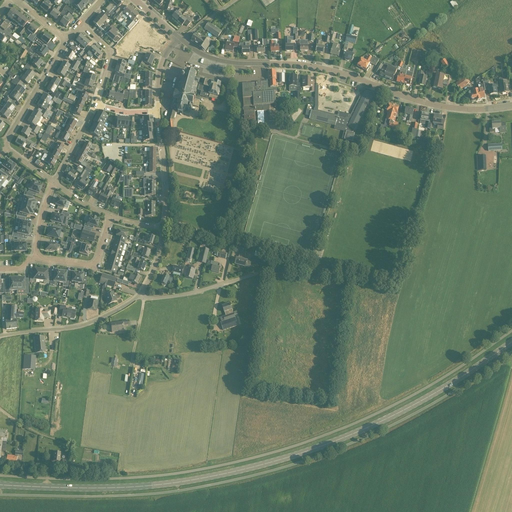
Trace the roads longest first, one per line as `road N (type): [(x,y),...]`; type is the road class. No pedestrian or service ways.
road 1 (secondary): [(0,485),(149,485),(260,465),(382,421),(511,343)]
road 2 (tertiary): [(181,40),(217,60),(321,68),(443,107),(511,105)]
road 3 (residential): [(0,336),(80,324),(139,295)]
road 4 (residential): [(139,295),(185,294),(277,268)]
road 5 (residential): [(3,146),(66,39)]
